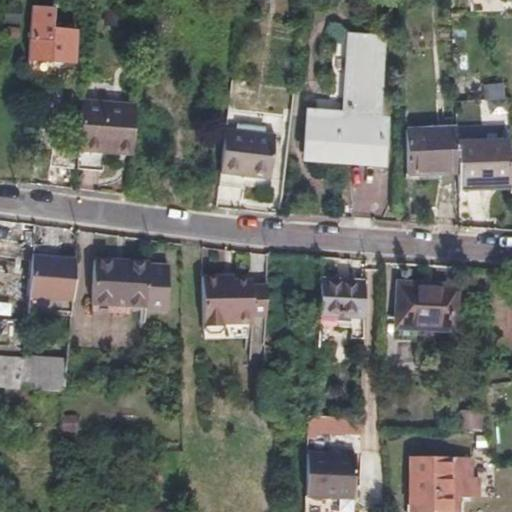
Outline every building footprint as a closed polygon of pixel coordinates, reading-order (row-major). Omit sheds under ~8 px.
[(501,14),(500,0),(470,0),(471,14),(501,14)] [(76,30),(68,30),(61,29),(60,40),(44,39),(48,9),(34,9),(29,58),(73,62),(76,30)] [(371,121),(375,80),(378,39),(348,36),(342,114),(310,111),(306,153),(376,159),(379,122),(371,121)] [(481,84),(482,100),(503,99),(502,83),(481,84)] [(106,159),(110,112),(82,109),(78,148),(76,175),(105,178),(106,159)] [(134,114),(110,112),(106,159),(130,161),(134,114)] [(455,127),(430,128),(406,130),(407,176),(456,174),(455,127)] [(217,176),(243,179),(269,182),(273,138),(221,133),(217,176)] [(458,184),(482,184),(506,184),(507,142),(458,142),(458,184)] [(50,172),(76,175),(78,148),(54,145),(50,172)] [(483,218),(482,193),(462,193),(463,219),(483,218)] [(301,308),(319,307),(319,298),(319,283),(319,260),(302,258),(301,308)] [(23,301),(67,304),(71,263),(26,260),(23,301)] [(87,308),(114,309),(128,310),(133,310),(134,266),(88,265),(87,308)] [(134,266),(133,310),(142,311),(143,267),(134,266)] [(210,280),(210,333),(214,338),(223,338),(227,333),(227,327),(248,328),(253,328),(254,320),(265,320),(266,290),(252,290),(252,285),(225,286),(226,280),(210,280)] [(319,283),(319,298),(319,307),(319,313),(351,312),(351,335),(363,335),(364,282),(319,283)] [(452,342),(454,314),(456,286),(398,283),(395,340),(452,342)] [(127,324),(128,310),(114,309),(87,308),(86,321),(127,324)] [(210,333),(210,343),(248,343),(248,328),(227,327),(227,333),(223,338),(214,338),(210,333)] [(0,388),(60,390),(61,356),(0,354),(0,388)] [(262,413),(281,414),(284,414),(285,375),(264,375),(262,413)] [(318,416),(317,424),(317,432),(347,434),(348,418),(318,416)] [(362,435),(362,419),(348,418),(347,434),(362,435)] [(305,496),(328,497),(352,499),(354,458),(307,455),(305,496)] [(472,461),(411,458),(410,511),(448,511),(449,496),(478,497),(479,479),(471,479),(472,461)]
